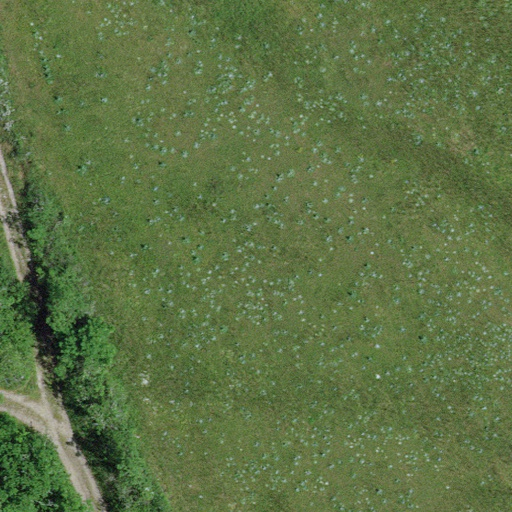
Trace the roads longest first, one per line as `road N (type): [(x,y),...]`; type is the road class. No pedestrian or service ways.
road 1 (track): [(61,442),(0,174)]
road 2 (track): [(0,400),(61,442),(95,511)]
